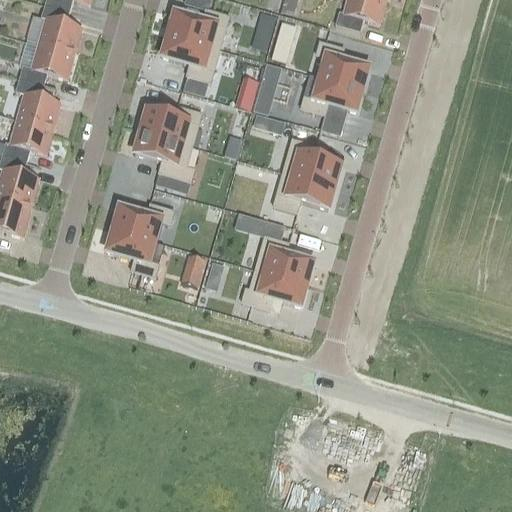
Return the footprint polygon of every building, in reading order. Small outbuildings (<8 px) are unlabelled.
[(46,0),(44,9),(69,16),(72,4),(89,9),(91,0),(46,0)] [(338,17),(335,30),(359,37),(363,24),(379,29),(385,7),(367,2),(367,0),(347,0),(343,18),(338,17)] [(69,16),(44,9),(40,22),(45,23),(37,52),(55,57),(57,50),(75,55),(81,33),(65,29),(69,16)] [(174,18),(168,40),(219,54),(229,21),(204,14),(202,22),(201,26),(174,18)] [(257,34),(270,38),(274,22),(261,18),(257,34)] [(295,32),(282,28),(275,51),(289,55),(295,32)] [(168,40),(162,62),(189,69),(188,73),(186,81),(210,88),(219,54),(168,40)] [(319,47),(315,59),(326,62),(320,83),(361,94),(367,73),(340,65),(340,63),(343,53),(319,47)] [(18,84),(43,91),(47,78),(67,84),(75,55),(57,50),(55,57),(37,52),(31,73),(22,71),(18,84)] [(304,100),(300,113),(324,120),(327,110),(327,109),(346,114),(354,116),(361,94),(320,83),(309,80),(304,100)] [(245,83),(240,102),(251,105),(257,87),(245,83)] [(56,94),(43,91),(18,84),(15,96),(23,99),(17,120),(36,126),(34,132),(52,137),(60,109),(53,107),(56,94)] [(257,98),(252,114),(266,118),(271,102),(257,98)] [(189,106),(187,114),(200,118),(202,110),(189,106)] [(147,115),(141,137),(192,152),(201,118),(177,112),(174,120),(174,123),(147,115)] [(1,160),(26,167),(29,155),(46,159),(52,137),(34,132),(36,126),(17,120),(9,148),(5,147),(1,160)] [(272,124),(268,136),(280,139),(283,127),(272,124)] [(141,137),(134,159),(161,166),(160,170),(158,178),(154,190),(186,200),(190,187),(194,174),(186,172),(192,152),(141,137)] [(291,144),(282,177),(333,192),(339,170),(312,162),(313,160),(316,151),(291,144)] [(26,167),(1,160),(0,164),(0,173),(2,174),(0,181),(0,204),(12,208),(14,201),(32,206),(39,184),(23,179),(26,167)] [(282,177),(272,210),(296,217),(299,208),(300,206),(327,214),(333,192),(282,177)] [(0,204),(0,235),(22,242),(32,206),(14,201),(12,208),(0,204)] [(119,212),(113,234),(154,246),(159,225),(163,226),(170,228),(173,216),(149,209),(147,217),(146,220),(119,212)] [(113,234),(107,256),(134,264),(133,267),(130,275),(155,282),(158,269),(151,267),(148,266),(154,246),(113,234)] [(264,241),(254,274),(305,289),(312,267),(285,260),(286,257),(288,248),(264,241)] [(205,265),(188,260),(180,289),(197,294),(205,265)] [(212,267),(209,276),(221,279),(223,270),(212,267)] [(245,294),(241,307),(269,315),(271,306),(272,303),(299,311),(305,289),(254,274),(248,295),(245,294)] [(398,496),(396,511),(409,511),(411,497),(398,496)]
